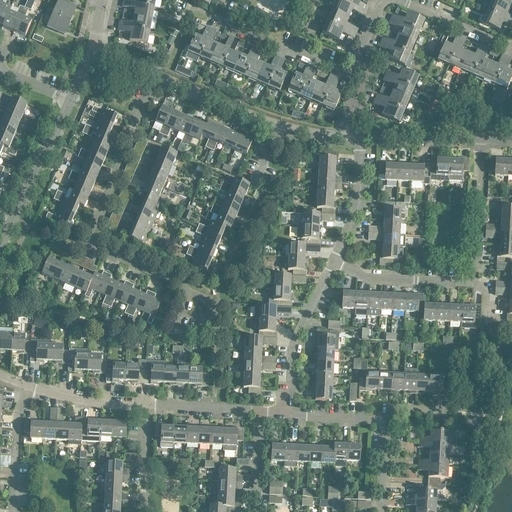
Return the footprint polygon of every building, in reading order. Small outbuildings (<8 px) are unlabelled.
[(9,13),(11,8),(4,4),(6,0),(0,0),(0,2),(0,20),(4,22),(5,22),(9,13)] [(123,0),(123,2),(154,8),(160,9),(161,0),(123,0)] [(338,0),(336,0),(332,11),(348,18),(351,11),(363,17),(365,12),(338,0)] [(338,0),(365,12),(367,7),(355,2),(355,0),(338,0)] [(59,1),(53,14),(70,21),(76,7),(68,4),(59,1)] [(487,12),(511,22),(511,17),(506,15),(509,8),(492,1),(487,12)] [(134,17),(152,20),(154,8),(123,2),(122,7),(135,10),(134,17)] [(23,9),(19,7),(16,15),(9,13),(5,22),(4,22),(2,27),(13,32),(23,9)] [(31,22),(24,19),(28,11),(23,9),(13,32),(25,37),(31,22)] [(332,11),(327,22),(356,34),(358,30),(345,24),(348,18),(332,11)] [(511,22),(487,12),(482,24),(499,31),(502,24),(511,28),(511,22)] [(70,21),(53,14),(48,28),(64,35),(70,21)] [(392,15),(390,20),(419,32),(424,21),(407,14),(404,21),(392,15)] [(119,27),(149,32),(152,20),(134,17),(133,24),(120,22),(119,27)] [(397,37),(414,44),(419,32),(390,20),(388,25),(400,30),(397,37)] [(356,34),(327,22),(322,34),(338,41),(341,34),(354,39),(356,34)] [(147,45),(149,32),(119,27),(118,32),(131,34),(129,42),(147,45)] [(195,36),(188,53),(199,58),(211,29),(206,27),(201,39),(195,36)] [(211,43),(216,31),(211,29),(199,58),(211,63),(218,46),(211,43)] [(34,35),(32,40),(41,44),(43,39),(34,35)] [(449,65),(462,37),(457,35),(451,47),(445,44),(437,60),(449,65)] [(229,37),(224,49),(218,46),(211,63),(222,67),(234,39),(229,37)] [(380,43),(409,55),(414,44),(397,37),(394,43),(382,38),(380,43)] [(461,70),(468,54),(461,51),(466,39),(462,37),(449,65),(461,70)] [(234,53),(239,41),(234,39),(222,67),(233,72),(240,56),(234,53)] [(380,43),(378,48),(390,53),(387,60),(404,67),(407,68),(408,69),(413,58),(409,56),(409,55),(380,43)] [(472,75),(484,47),(479,45),(474,57),(468,54),(461,70),(472,75)] [(252,46),(247,59),(240,56),(233,72),(245,77),(257,48),(252,46)] [(483,80),(490,64),(484,61),(489,49),(484,47),(472,75),(483,80)] [(256,63),(259,56),(262,50),(257,48),(245,77),(256,82),(263,66),(256,63)] [(483,80),(495,85),(507,56),(502,54),(497,66),(490,64),(483,80)] [(275,56),(272,62),(270,68),(263,66),(256,82),(268,87),(280,58),(275,56)] [(507,56),(495,85),(506,90),(511,76),(511,73),(506,71),(511,58),(507,56)] [(279,72),(284,60),(280,58),(268,87),(279,92),(286,75),(279,72)] [(299,96),(312,68),(307,65),(306,67),(299,64),(298,68),(304,71),(302,78),(296,75),(295,75),(288,91),(299,96)] [(312,68),(299,96),(311,101),(318,85),(311,82),(316,70),(312,68)] [(387,72),(385,77),(413,89),(418,77),(402,70),(399,77),(387,72)] [(318,85),(311,101),(322,106),(335,77),(330,75),(324,87),(318,85)] [(339,79),(335,77),(322,106),(334,111),(341,94),(334,92),(339,79)] [(395,87),(392,93),(408,100),(413,89),(385,77),(382,82),(395,87)] [(95,90),(91,101),(96,103),(101,92),(95,90)] [(377,95),(375,100),(403,112),(408,100),(392,93),(389,100),(377,95)] [(22,116),(27,105),(12,98),(7,109),(22,116)] [(403,112),(375,100),(373,104),(385,110),(382,117),(398,124),(403,112)] [(90,111),(88,116),(95,119),(97,114),(100,115),(97,122),(112,129),(117,117),(93,107),(91,112),(90,111)] [(162,107),(155,123),(162,126),(159,134),(155,142),(159,144),(163,136),(173,112),(162,107)] [(2,120),(18,127),(22,116),(7,109),(2,120)] [(163,136),(159,144),(164,146),(167,138),(171,129),(177,132),(184,117),(173,112),(163,136)] [(181,143),(177,151),(182,153),(185,145),(195,122),(184,117),(177,132),(184,135),(181,143)] [(0,125),(0,132),(13,138),(18,127),(2,120),(0,125)] [(219,126),(208,121),(206,126),(202,137),(208,140),(205,148),(209,150),(219,126)] [(94,129),(85,125),(84,129),(92,133),(97,135),(107,140),(112,129),(97,122),(94,129)] [(206,126),(195,122),(185,145),(189,147),(193,139),(199,142),(202,137),(206,126)] [(230,131),(219,126),(209,150),(213,152),(217,143),(224,146),(230,131)] [(84,129),(82,134),(91,137),(92,133),(84,129)] [(230,131),(224,146),(235,151),(241,136),(230,131)] [(0,132),(0,145),(8,149),(13,138),(0,132)] [(107,153),(112,141),(107,140),(97,135),(92,146),(107,153)] [(246,156),(252,141),(241,136),(235,151),(246,156)] [(0,154),(1,152),(6,153),(14,157),(16,153),(8,149),(0,145),(0,154)] [(103,164),(107,153),(92,146),(89,153),(81,149),(79,154),(103,164)] [(177,155),(162,148),(157,159),(172,166),(177,155)] [(338,153),(325,152),(324,159),(319,158),(318,171),(334,172),(335,165),(337,165),(338,153)] [(98,175),(103,164),(79,154),(77,158),(86,161),(83,168),(98,175)] [(430,170),(429,181),(448,182),(449,177),(449,161),(442,160),(442,158),(430,157),(430,165),(430,170)] [(68,170),(74,171),(76,160),(68,158),(66,167),(63,167),(62,172),(68,173),(68,170)] [(501,158),(489,158),(488,171),(495,171),(494,176),(507,177),(508,161),(501,161),(501,158)] [(152,170),(167,177),(172,166),(157,159),(152,170)] [(457,159),(457,161),(449,161),(449,177),(461,177),(462,172),(468,172),(469,159),(457,159)] [(386,163),(379,163),(378,176),(385,176),(384,181),(397,182),(398,164),(393,163),(393,166),(386,165),(386,163)] [(403,166),(403,164),(398,164),(397,182),(410,183),(411,167),(403,166)] [(429,186),(430,170),(430,165),(418,165),(418,167),(411,167),(410,183),(423,183),(422,186),(429,186)] [(93,186),(98,175),(83,168),(80,175),(71,172),(70,176),(93,186)] [(147,181),(163,188),(167,177),(152,170),(147,181)] [(341,185),(341,178),(334,178),(334,172),(318,171),(318,184),(341,185)] [(68,180),(76,184),(73,190),(89,197),(93,186),(70,176),(68,180)] [(244,197),(249,186),(234,179),(231,186),(223,183),(221,187),(244,197)] [(158,199),(163,201),(165,196),(160,194),(163,188),(147,181),(142,193),(147,195),(158,199)] [(333,197),(333,191),(341,191),(341,185),(318,184),(317,196),(333,197)] [(221,187),(219,191),(227,195),(224,202),(240,208),(244,197),(221,187)] [(79,206),(84,208),(89,197),(73,190),(68,201),(79,206)] [(66,195),(57,191),(55,196),(64,199),(66,195)] [(158,212),(163,201),(158,199),(147,195),(143,206),(158,212)] [(55,196),(53,200),(62,204),(59,210),(74,217),(79,206),(68,201),(64,199),(55,196)] [(162,204),(164,205),(159,219),(177,226),(182,213),(193,217),(194,213),(188,211),(191,204),(166,196),(162,204)] [(316,209),(322,209),(321,215),(334,216),(335,204),(333,204),(333,197),(317,196),(316,209)] [(511,201),(499,201),(499,213),(501,213),(501,220),(511,220),(511,201)] [(208,204),(206,207),(211,209),(235,219),(240,208),(224,202),(222,208),(213,205),(213,206),(208,204)] [(382,203),(382,215),(384,215),(384,222),(400,223),(400,211),(404,211),(405,204),(395,204),(382,203)] [(158,212),(143,206),(138,217),(153,223),(158,212)] [(225,228),(230,230),(235,219),(211,209),(210,213),(218,217),(215,223),(215,224),(225,228)] [(48,213),(46,218),(63,226),(62,229),(67,232),(68,228),(69,228),(74,217),(59,210),(56,217),(48,213)] [(321,215),(303,214),(303,227),(318,228),(319,222),(334,223),(334,216),(321,215)] [(153,223),(138,217),(133,228),(148,234),(153,223)] [(511,220),(501,220),(500,226),(485,226),(485,232),(511,233),(511,220)] [(215,223),(210,221),(207,228),(199,225),(197,229),(221,239),(225,228),(215,224),(215,223)] [(384,222),(383,228),(368,228),(368,234),(399,236),(400,223),(384,222)] [(318,228),(303,227),(297,227),(296,240),(307,240),(307,246),(320,247),(320,235),(318,235),(318,228)] [(133,228),(128,239),(144,246),(148,234),(133,228)] [(197,229),(195,233),(204,237),(201,244),(216,250),(221,239),(197,229)] [(511,233),(485,232),(485,239),(500,239),(500,245),(511,245),(511,233)] [(368,234),(367,241),(383,241),(382,247),(402,248),(404,248),(405,236),(399,236),(368,234)] [(201,244),(198,250),(189,247),(188,251),(211,261),(216,250),(201,244)] [(307,246),(289,245),(288,258),(304,259),(304,253),(320,254),(320,247),(307,246)] [(509,265),(510,259),(511,258),(511,245),(500,245),(499,253),(497,253),(496,264),(509,265)] [(380,255),(379,266),(392,267),(392,261),(398,261),(398,262),(402,262),(402,248),(382,247),(382,255),(380,255)] [(188,251),(186,255),(194,259),(191,266),(206,272),(211,261),(188,251)] [(287,271),(293,271),(292,277),(305,278),(306,266),(304,266),(304,259),(288,258),(287,271)] [(48,259),(42,275),(53,279),(59,264),(48,259)] [(70,269),(59,264),(53,279),(64,284),(70,269)] [(496,264),(496,271),(511,272),(511,278),(511,277),(511,264),(509,265),(496,264)] [(85,294),(84,297),(89,299),(92,290),(99,293),(107,274),(103,272),(101,276),(95,273),(97,268),(93,266),(90,272),(94,273),(92,278),(85,294)] [(81,274),(70,269),(64,284),(75,289),(81,274)] [(75,289),(85,294),(92,278),(81,274),(75,289)] [(106,296),(102,305),(106,306),(117,283),(110,280),(111,276),(107,274),(99,293),(106,296)] [(292,277),(274,276),(274,289),(290,290),(290,284),(305,284),(305,278),(292,277)] [(495,283),(495,289),(511,290),(511,277),(511,278),(510,284),(495,283)] [(111,308),(114,300),(121,303),(129,284),(125,282),(123,286),(117,283),(106,306),(111,308)] [(128,306),(124,314),(128,316),(139,292),(132,289),(133,285),(129,284),(121,303),(128,306)] [(269,308),(291,309),(292,297),(289,297),(290,290),(274,289),(270,289),(269,308)] [(511,290),(495,289),(494,296),(510,297),(509,302),(511,302),(511,290)] [(133,318),(136,309),(143,312),(151,293),(147,291),(145,295),(139,292),(128,316),(133,318)] [(348,293),(348,291),(343,291),(342,309),(355,309),(356,294),(348,293)] [(356,294),(355,309),(354,315),(367,316),(367,310),(368,292),(363,292),(363,294),(356,294)] [(373,294),(373,292),(368,292),(367,310),(380,311),(381,295),(373,294)] [(150,315),(146,323),(151,325),(161,302),(154,299),(155,295),(151,293),(143,312),(150,315)] [(388,293),(388,295),(381,295),(380,311),(392,311),(393,293),(388,293)] [(398,296),(398,293),(393,293),(392,311),(405,312),(405,296),(398,296)] [(405,312),(417,313),(417,307),(418,294),(413,294),(413,297),(405,296),(405,312)] [(417,307),(424,308),(423,321),(436,322),(437,306),(429,306),(429,303),(424,303),(425,295),(418,294),(417,307)] [(444,306),(442,306),(437,306),(436,322),(448,322),(449,304),(444,304),(444,306)] [(452,307),(452,304),(449,304),(448,322),(461,323),(462,307),(452,307)] [(462,307),(461,323),(460,328),(461,328),(461,326),(473,327),(472,329),(473,329),(475,328),(476,328),(477,327),(478,327),(479,326),(480,326),(481,306),(469,305),(469,307),(462,307)] [(254,320),(259,320),(275,321),(275,315),(291,315),(291,309),(269,308),(255,307),(254,320)] [(503,325),(503,309),(491,309),(491,325),(503,325)] [(258,333),(264,333),(264,339),(277,340),(277,328),(275,328),(275,321),(259,320),(258,333)] [(11,352),(12,336),(12,330),(0,329),(0,353),(4,354),(5,351),(11,352)] [(316,331),(316,343),(318,343),(318,350),(334,351),(334,338),(329,338),(329,332),(316,331)] [(30,350),(31,342),(24,342),(25,336),(12,336),(11,352),(18,352),(18,354),(30,355),(30,350)] [(261,352),(261,346),(276,346),(277,340),(264,339),(245,338),(245,351),(261,352)] [(50,346),(37,345),(37,350),(30,350),(30,355),(29,363),(41,364),(41,361),(49,362),(50,346)] [(68,360),(69,352),(62,352),(63,346),(50,346),(49,362),(56,362),(56,364),(68,365),(68,360)] [(333,364),(334,351),(318,350),(317,358),(315,358),(315,363),(333,364)] [(69,351),(69,352),(68,360),(68,365),(67,373),(79,374),(79,371),(87,372),(88,356),(88,352),(69,351)] [(275,365),(276,358),(260,358),(261,352),(245,351),(244,363),(275,365)] [(106,370),(106,362),(100,362),(101,356),(88,356),(87,372),(94,372),(94,374),(106,375),(106,370)] [(126,365),(125,381),(132,382),(132,384),(144,385),(145,363),(145,362),(139,361),(139,363),(138,366),(126,365)] [(145,363),(144,385),(156,385),(156,383),(163,383),(164,367),(164,364),(164,363),(145,362),(145,363)] [(259,377),(260,371),(275,371),(275,365),(244,363),(243,376),(259,377)] [(332,376),(333,364),(315,363),(314,368),(317,368),(316,375),(332,376)] [(176,368),(176,386),(181,387),(181,384),(188,385),(189,369),(189,365),(177,364),(176,368)] [(126,365),(113,365),(112,370),(106,370),(106,375),(105,383),(117,383),(117,381),(125,381),(126,365)] [(163,383),(171,384),(170,386),(176,386),(176,368),(164,367),(163,383)] [(208,375),(202,375),(202,369),(189,369),(188,385),(195,385),(195,387),(207,388),(208,375)] [(404,376),(403,392),(410,392),(410,395),(415,395),(416,376),(416,371),(404,370),(404,376)] [(378,391),(379,374),(366,374),(366,379),(359,379),(358,392),(370,392),(370,390),(378,391)] [(379,374),(378,391),(385,391),(385,393),(390,393),(391,375),(379,374)] [(332,388),(332,376),(316,375),(316,383),(313,383),(313,387),(332,388)] [(391,375),(390,393),(395,394),(395,391),(403,392),(404,376),(391,375)] [(243,389),(248,389),(248,395),(261,396),(262,384),(259,384),(259,377),(243,376),(243,389)] [(416,376),(415,395),(420,395),(420,393),(428,393),(428,377),(416,376)] [(428,377),(428,393),(435,393),(435,396),(447,396),(448,383),(441,383),(441,378),(428,377)] [(315,400),(331,401),(332,388),(313,387),(313,393),(315,393),(315,400)] [(57,409),(50,409),(50,424),(43,424),(42,440),(55,441),(57,409)] [(68,425),(63,425),(63,410),(57,409),(55,441),(68,441),(68,425)] [(82,419),(75,418),(74,426),(68,425),(68,441),(80,442),(82,419)] [(82,419),(80,442),(99,443),(100,438),(100,422),(93,422),(93,419),(82,419)] [(113,420),(108,420),(108,422),(100,422),(100,438),(112,439),(113,420)] [(126,423),(118,423),(118,421),(113,420),(112,439),(125,439),(126,423)] [(43,424),(36,424),(36,421),(24,421),(24,434),(30,434),(30,439),(42,440),(43,424)] [(174,428),(167,428),(167,425),(155,425),(154,438),(161,438),(160,448),(173,449),(173,444),(174,428)] [(187,426),(182,426),(181,428),(174,428),(173,444),(186,444),(187,426)] [(199,429),(192,429),(192,426),(187,426),(186,444),(198,445),(199,429)] [(211,427),(206,427),(206,430),(199,429),(198,445),(211,446),(211,427)] [(224,430),(216,430),(217,428),(211,427),(211,446),(223,446),(224,430)] [(223,446),(223,452),(236,452),(236,447),(236,442),(242,442),(243,429),(231,428),(231,431),(224,430),(223,446)] [(419,443),(449,444),(449,433),(430,432),(430,439),(419,438),(419,443)] [(284,446),(277,446),(277,444),(272,443),(271,462),(284,462),(284,446)] [(334,465),(333,465),(333,467),(346,468),(346,462),(347,443),(342,443),(342,445),(334,445),(334,449),(335,449),(334,465)] [(346,462),(359,462),(360,446),(352,446),(352,444),(347,443),(346,462)] [(419,443),(418,448),(429,449),(429,455),(448,456),(449,444),(419,443)] [(297,445),(292,445),(292,447),(284,446),(284,462),(296,463),(297,445)] [(309,448),(302,447),(302,445),(297,445),(296,463),(309,464),(309,448)] [(322,446),(317,446),(317,448),(309,448),(309,464),(321,464),(322,446)] [(333,465),(334,465),(335,449),(334,449),(327,449),(327,446),(322,446),(321,464),(333,465)] [(463,457),(463,449),(451,449),(451,458),(463,457)] [(429,455),(429,462),(418,461),(418,466),(448,467),(448,456),(429,455)] [(129,477),(129,470),(122,470),(122,464),(106,463),(105,476),(129,477)] [(418,466),(417,471),(428,471),(427,484),(439,485),(440,479),(447,479),(448,467),(418,466)] [(235,470),(219,469),(218,482),(241,483),(242,477),(234,477),(235,470)] [(121,489),(121,483),(128,483),(129,477),(105,476),(105,488),(121,489)] [(212,494),(218,495),(233,496),(234,490),(241,490),(241,483),(218,482),(212,482),(212,494)] [(427,484),(427,490),(417,490),(417,497),(406,496),(406,501),(436,503),(436,491),(439,491),(439,485),(427,484)] [(127,502),(128,495),(121,495),(121,489),(105,488),(104,501),(127,502)] [(240,508),(240,502),(233,501),(233,496),(218,495),(217,507),(240,508)] [(119,511),(120,508),(127,508),(127,502),(104,501),(103,511),(119,511)] [(406,501),(405,506),(416,507),(415,511),(435,511),(436,503),(406,501)]
